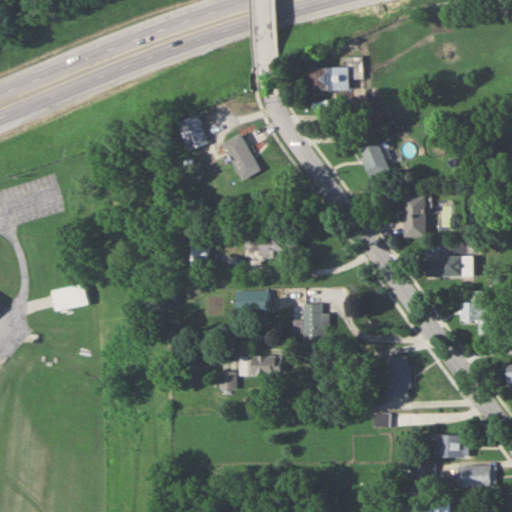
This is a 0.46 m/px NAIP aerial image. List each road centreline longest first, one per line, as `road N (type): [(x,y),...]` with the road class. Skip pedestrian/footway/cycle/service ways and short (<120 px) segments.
road 1 (residential): [(266,63),(280,115),(297,141),(511,438)]
road 2 (motorway): [(0,114),(171,45),(317,0)]
road 3 (motorway): [(240,0),(0,91)]
